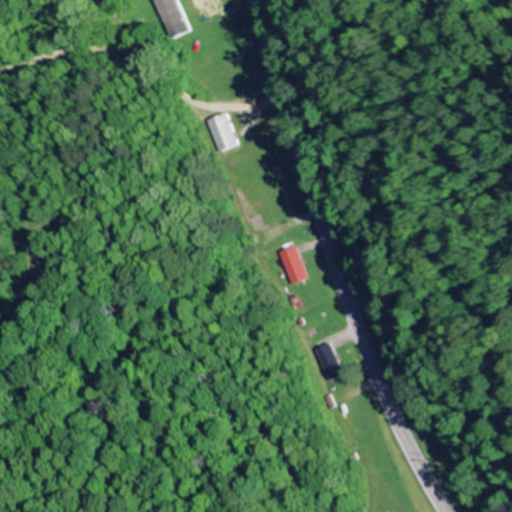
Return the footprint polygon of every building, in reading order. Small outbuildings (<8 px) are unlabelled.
[(157,0),(170,41),(191,34),(180,0),(157,0)] [(226,12),(221,0),(200,0),(209,19),(226,12)] [(208,122),(220,154),(240,146),(228,114),(208,122)] [(310,281),(302,247),(284,252),(293,285),(310,281)] [(346,375),(331,344),(316,351),(330,382),(346,375)]
